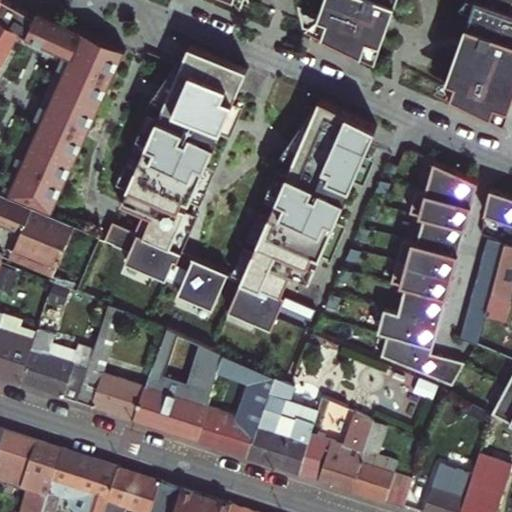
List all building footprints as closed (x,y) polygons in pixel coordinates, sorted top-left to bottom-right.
[(0,0),(0,78),(18,37),(0,23),(0,16),(5,1),(5,0),(0,0)] [(365,35),(382,41),(389,20),(396,0),(323,0),(319,13),(329,16),(324,32),(362,45),(365,35)] [(500,103),(511,107),(511,0),(472,0),(469,9),(445,77),(456,81),(450,100),(495,116),(500,103)] [(459,0),(453,4),(469,9),(472,0),(459,0)] [(0,78),(0,99),(26,41),(65,58),(38,119),(43,121),(73,53),(29,34),(37,15),(21,8),(5,1),(0,16),(0,23),(18,37),(0,78)] [(56,217),(131,49),(40,9),(37,15),(29,34),(73,53),(43,121),(10,196),(56,217)] [(319,13),(300,23),(324,32),(329,16),(319,13)] [(365,35),(362,45),(378,51),(382,41),(365,35)] [(119,242),(136,249),(131,262),(180,283),(187,268),(180,265),(186,252),(201,215),(189,210),(182,207),(187,197),(193,199),(204,204),(219,169),(208,164),(248,67),(221,56),(191,44),(189,43),(154,98),(167,103),(157,127),(146,122),(136,147),(147,152),(140,168),(129,163),(121,183),(132,187),(127,201),(149,211),(141,230),(127,224),(118,220),(110,238),(119,242)] [(445,77),(431,93),(450,100),(456,81),(445,77)] [(283,153),(295,158),(321,98),(320,97),(283,153)] [(230,309),(272,327),(285,295),(281,294),(290,273),(309,280),(315,264),(309,262),(313,251),(320,254),(335,219),(350,181),(364,147),(374,124),(344,109),(321,98),(295,158),(286,179),(275,203),(271,214),(259,241),(255,250),(244,277),(230,309)] [(511,107),(500,103),(495,116),(509,121),(511,111),(511,107)] [(350,181),(361,186),(375,152),(364,147),(350,181)] [(480,186),(436,166),(427,198),(474,210),(477,198),(480,186)] [(275,175),(264,199),(275,203),(286,179),(275,175)] [(509,227),(511,215),(511,200),(492,194),(486,219),(509,227)] [(471,220),(474,210),(427,198),(417,195),(412,216),(427,220),(466,230),(468,230),(471,220)] [(26,239),(35,218),(0,203),(0,228),(18,236),(26,239)] [(260,210),(248,237),(259,241),(271,214),(260,210)] [(56,291),(79,236),(35,218),(12,272),(56,291)] [(320,254),(330,258),(345,223),(335,219),(320,254)] [(466,230),(427,220),(420,248),(459,259),(462,247),(466,230)] [(491,297),(504,247),(488,243),(461,344),(478,349),(486,320),(491,297)] [(244,245),(233,272),(244,277),(255,250),(244,245)] [(461,259),(459,259),(420,248),(405,245),(399,265),(455,280),(458,269),(461,259)] [(511,250),(504,247),(491,297),(511,304),(511,250)] [(194,256),(178,292),(213,307),(229,270),(194,256)] [(452,290),(455,280),(399,265),(394,285),(409,289),(448,300),(450,300),(452,290)] [(448,300),(409,289),(403,312),(389,308),(387,314),(440,328),(444,314),(448,300)] [(45,327),(62,333),(77,299),(59,292),(45,327)] [(486,320),(499,325),(507,328),(511,306),(511,304),(491,297),(486,320)] [(136,427),(147,394),(106,381),(128,321),(112,314),(97,356),(94,366),(79,409),(112,419),(136,427)] [(440,328),(387,314),(382,336),(390,339),(435,351),(437,341),(440,328)] [(0,336),(37,348),(37,347),(40,340),(23,335),(25,328),(0,319),(0,336)] [(0,383),(23,391),(37,348),(0,336),(0,383)] [(37,348),(23,391),(53,400),(79,409),(94,366),(97,356),(83,352),(81,358),(57,351),(60,343),(41,337),(40,340),(37,347),(37,348)] [(435,351),(390,339),(384,362),(420,378),(440,386),(454,392),(467,368),(432,360),(433,356),(435,351)] [(147,394),(136,427),(172,438),(201,448),(212,413),(217,400),(223,378),(228,363),(217,358),(204,396),(188,391),(185,398),(163,391),(170,373),(157,369),(147,394)] [(243,369),(228,363),(223,378),(238,384),(243,369)] [(212,413),(201,448),(231,457),(250,463),(280,384),(258,375),(253,388),(259,391),(253,408),(252,408),(244,430),(228,424),(229,419),(212,413)] [(440,386),(420,378),(414,390),(435,399),(440,386)] [(281,473),(302,480),(316,441),(324,417),(295,408),(301,393),(280,384),(250,463),(281,473)] [(511,394),(510,394),(497,419),(511,426),(511,394)] [(490,415),(475,407),(470,418),(485,426),(490,415)] [(334,490),(355,497),(379,426),(360,418),(348,452),(316,441),(302,480),(334,490)] [(379,426),(355,497),(377,504),(403,511),(408,511),(416,484),(398,478),(402,466),(381,460),(391,431),(379,426)] [(0,431),(0,463),(32,474),(43,441),(31,437),(14,431),(1,427),(0,431)] [(0,463),(0,479),(27,488),(19,511),(37,511),(47,481),(58,445),(43,441),(32,474),(0,463)] [(37,511),(51,511),(57,495),(66,498),(69,507),(78,510),(77,511),(97,511),(112,463),(86,454),(58,445),(47,481),(37,511)] [(475,479),(465,511),(502,511),(511,480),(511,466),(482,457),(475,479)] [(166,511),(176,483),(146,473),(112,463),(97,511),(118,511),(121,502),(146,510),(145,511),(166,511)] [(442,468),(430,511),(465,511),(475,479),(442,468)] [(185,511),(193,489),(187,486),(176,483),(166,511),(185,511)] [(185,511),(222,511),(227,499),(193,489),(185,511)] [(266,511),(256,509),(227,499),(222,511),(266,511)]
